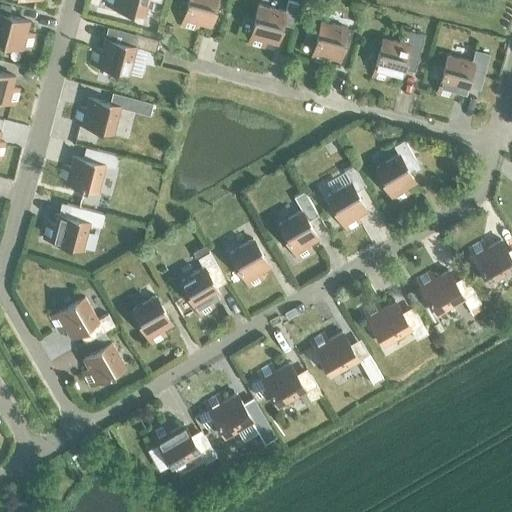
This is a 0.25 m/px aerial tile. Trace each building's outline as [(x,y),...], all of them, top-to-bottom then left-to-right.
[(104,0),(104,4),(144,14),(147,0),(155,0),(160,1),(160,0),(104,0)] [(198,22),(209,25),(215,0),(187,0),(181,26),(196,30),(198,22)] [(265,40),(276,43),(284,11),(258,4),(248,44),(263,48),(265,40)] [(0,41),(30,49),(34,33),(26,31),(29,21),(0,13),(0,41)] [(328,56),(338,59),(347,27),(321,20),(310,60),(326,64),(328,56)] [(402,67),(414,70),(423,33),(402,28),(399,41),(382,37),(372,76),(387,80),(389,73),(400,75),(402,67)] [(135,46),(155,51),(158,39),(135,33),(131,45),(104,38),(101,48),(93,46),(89,62),(129,72),(135,46)] [(470,73),(481,76),(487,53),(475,50),(472,60),(447,54),(436,93),(452,97),(454,90),(465,93),(470,73)] [(0,99),(15,104),(19,88),(12,86),(15,75),(0,71),(0,99)] [(73,121),(113,131),(120,105),(88,97),(85,107),(77,105),(73,121)] [(375,167),(395,202),(409,194),(405,187),(415,181),(404,163),(415,157),(404,138),(393,145),(398,153),(375,167)] [(105,163),(115,166),(118,155),(85,146),(82,157),(72,155),(70,166),(62,164),(58,179),(97,190),(105,163)] [(326,195),(347,230),(361,222),(357,215),(366,210),(350,181),(326,195)] [(308,244),(318,238),(309,224),(320,218),(306,194),(295,200),(301,210),(278,223),(298,258),(312,250),(308,244)] [(89,223),(100,226),(103,213),(80,207),(77,218),(57,213),(54,224),(47,222),(42,237),(82,248),(89,223)] [(198,212),(189,217),(199,233),(208,229),(198,212)] [(229,251),(250,287),(263,279),(259,272),(269,266),(252,238),(229,251)] [(511,254),(510,256),(500,238),(486,246),(482,239),(468,247),(489,283),(511,269),(511,254)] [(180,280),(201,315),(215,307),(211,300),(220,295),(210,277),(220,271),(208,250),(197,257),(203,267),(180,280)] [(468,280),(458,286),(447,269),(434,277),(430,270),(416,278),(436,313),(463,298),(469,308),(480,301),(468,280)] [(131,308),(152,344),(166,336),(162,329),(171,323),(155,295),(131,308)] [(107,313),(97,318),(84,296),(49,317),(57,330),(64,326),(70,336),(87,326),(93,336),(114,324),(107,313)] [(415,311),(405,317),(394,300),(381,308),(377,301),(363,309),(383,344),(410,329),(416,338),(427,332),(415,311)] [(368,353),(358,359),(342,330),(328,338),(324,332),(310,340),(331,375),(358,359),(363,368),(374,362),(368,353)] [(81,372),(89,385),(124,365),(111,341),(82,358),(88,368),(81,372)] [(309,373),(299,379),(289,361),(275,369),(271,362),(257,370),(261,377),(251,383),(258,396),(269,390),(278,406),(299,394),(304,403),(321,393),(309,373)] [(263,414),(252,420),(236,392),(222,400),(218,393),(204,401),(208,408),(198,414),(206,427),(216,421),(225,437),(251,421),(256,429),(268,423),(263,414)] [(203,434),(193,440),(183,423),(169,431),(165,424),(151,432),(172,467),(199,452),(204,461),(216,455),(203,434)]
